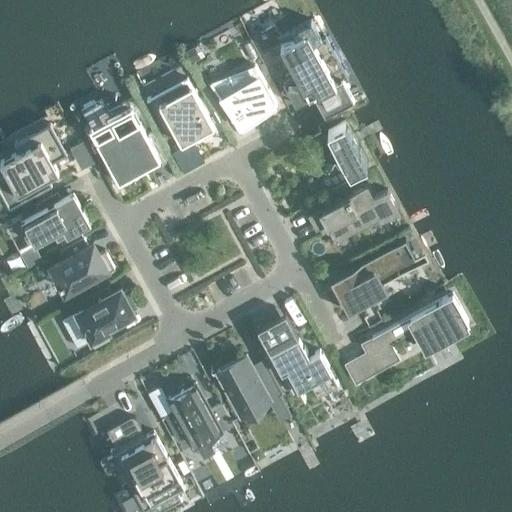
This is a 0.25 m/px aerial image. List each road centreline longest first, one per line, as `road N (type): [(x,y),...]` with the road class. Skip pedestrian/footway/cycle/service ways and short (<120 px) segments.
road 1 (residential): [(0,441),(181,338)]
road 2 (residential): [(116,219),(237,157)]
road 3 (residential): [(181,338),(116,219)]
road 4 (residential): [(181,338),(297,271)]
road 5 (residential): [(237,157),(297,271)]
